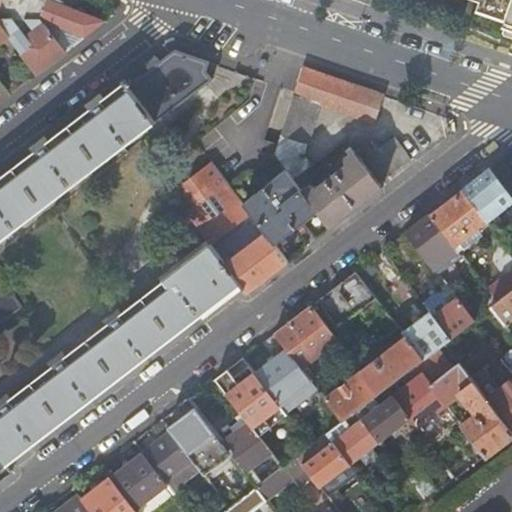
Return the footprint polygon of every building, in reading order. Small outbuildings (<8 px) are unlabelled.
[(3,0),(0,10),(0,21),(39,21),(65,53),(105,23),(71,9),(47,0),(3,0)] [(511,0),(480,0),(480,2),(479,6),(477,11),(504,21),(502,27),(504,28),(511,31),(511,30),(511,0)] [(0,21),(0,44),(8,38),(12,43),(36,75),(50,64),(65,53),(39,21),(0,21)] [(511,30),(511,31),(504,28),(503,34),(511,37),(511,30)] [(8,38),(0,44),(0,51),(12,43),(8,38)] [(0,241),(154,124),(154,125),(190,98),(212,81),(204,71),(206,63),(173,52),(155,66),(131,84),(129,81),(125,84),(122,81),(120,83),(122,85),(102,100),(88,111),(46,143),(32,154),(0,178),(0,241)] [(383,97),(302,69),(273,155),(286,171),(293,181),(305,172),(312,167),(305,157),(307,143),(320,104),(375,123),(383,97)] [(0,102),(9,96),(0,84),(0,102)] [(88,111),(102,100),(101,98),(94,103),(87,109),(88,111)] [(371,141),(353,152),(378,184),(411,160),(394,138),(378,150),(371,141)] [(31,152),(32,154),(46,143),(45,141),(38,146),(31,152)] [(293,181),(317,212),(329,228),(356,208),(382,188),(378,184),(353,152),(350,148),(346,151),(349,155),(345,158),(344,167),(317,187),(310,185),(311,180),(305,172),(293,181)] [(225,265),(240,285),(246,292),(266,277),(286,261),(274,245),(242,205),(210,163),(171,193),(210,245),(211,246),(231,231),(245,250),(225,265)] [(461,191),(486,223),(492,219),(495,224),(500,220),(496,216),(504,210),(509,216),(511,214),(511,198),(489,169),(475,180),(461,191)] [(286,171),(242,205),(274,245),(295,228),(317,212),(293,181),(286,171)] [(473,233),(486,223),(461,191),(445,203),(429,215),(457,251),(463,247),(465,248),(477,239),(473,233)] [(457,251),(429,215),(418,224),(406,233),(423,255),(439,276),(462,257),(457,251)] [(423,255),(406,233),(396,241),(413,263),(423,255)] [(0,461),(4,466),(34,443),(206,311),(240,285),(225,265),(211,246),(210,245),(175,271),(162,281),(120,313),(106,324),(65,356),(50,367),(8,399),(0,405),(0,461)] [(162,281),(175,271),(174,269),(160,279),(162,281)] [(511,270),(487,289),(491,295),(497,303),(511,291),(511,270)] [(0,287),(0,322),(0,323),(21,307),(4,284),(0,287)] [(472,323),(474,321),(467,313),(451,291),(447,294),(453,302),(443,310),(433,317),(450,340),(472,323)] [(505,326),(511,320),(511,291),(497,303),(491,308),(505,326)] [(491,308),(497,303),(491,295),(467,313),(474,321),(491,308)] [(316,359),(338,342),(310,307),(292,321),(274,334),(301,370),(316,359)] [(105,322),(106,324),(120,313),(119,311),(105,322)] [(443,345),(450,340),(433,317),(429,313),(416,323),(402,333),(406,339),(423,360),(415,366),(422,375),(431,386),(443,377),(428,358),(444,346),(443,345)] [(311,382),(301,370),(274,334),(268,339),(262,344),(274,360),(255,375),(279,406),(290,399),(300,413),(313,403),(302,389),(311,382)] [(385,388),(415,366),(423,360),(406,339),(386,354),(361,373),(377,394),(381,392),(385,388)] [(49,365),(50,367),(65,356),(63,354),(49,365)] [(377,394),(361,373),(351,360),(341,367),(344,371),(351,380),(324,400),(341,422),(356,411),(369,401),(377,394)] [(489,455),(511,437),(511,433),(485,399),(459,365),(443,377),(431,386),(446,406),(459,397),(467,407),(468,406),(476,416),(462,426),(486,457),(489,455)] [(392,398),(422,375),(415,366),(385,388),(389,393),(392,398)] [(286,416),(279,406),(255,375),(251,377),(245,369),(238,374),(231,380),(238,388),(227,396),(241,415),(248,423),(258,437),(286,416)] [(446,406),(431,386),(422,375),(392,398),(410,421),(416,429),(431,418),(446,406)] [(511,379),(485,399),(511,433),(511,379)] [(389,393),(385,388),(381,392),(385,397),(389,393)] [(279,464),(258,437),(248,423),(234,434),(226,439),(211,418),(218,414),(201,391),(195,395),(189,400),(198,412),(220,441),(226,449),(256,487),(262,483),(251,469),(266,458),(273,468),(279,464)] [(410,421),(392,398),(376,410),(369,401),(356,411),(363,420),(380,443),(395,432),(410,421)] [(193,462),(220,441),(198,412),(184,422),(171,433),(193,462)] [(234,434),(248,423),(241,415),(237,418),(239,421),(230,428),(234,434)] [(350,466),(380,443),(363,420),(333,443),(350,466)] [(171,478),(193,462),(171,433),(156,444),(142,454),(167,486),(172,493),(175,497),(181,492),(171,478)] [(226,449),(220,441),(193,462),(199,470),(226,449)] [(320,488),(350,466),(333,443),(303,466),(313,479),(320,488)] [(167,486),(142,454),(126,466),(111,478),(135,511),(167,486)] [(313,479),(303,466),(296,456),(262,483),(256,487),(255,488),(266,503),(293,481),(299,489),(313,479)] [(133,511),(135,511),(111,478),(96,490),(81,501),(89,511),(133,511)] [(147,511),(172,493),(167,486),(135,511),(136,511),(147,511)] [(256,511),(267,504),(266,503),(255,488),(228,508),(223,511),(256,511)] [(89,511),(81,501),(78,497),(64,507),(57,511),(89,511)] [(223,511),(228,508),(220,497),(202,511),(201,510),(197,511),(223,511)]
